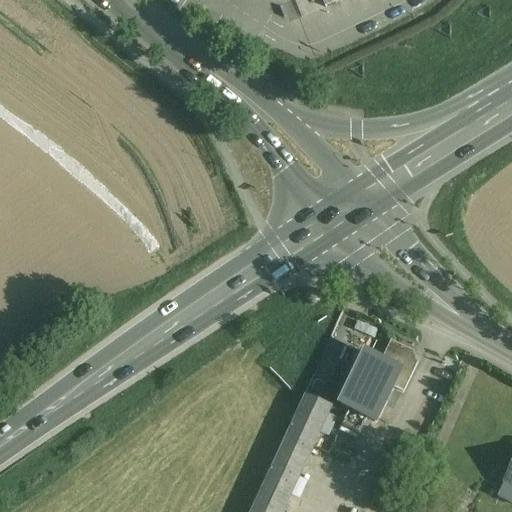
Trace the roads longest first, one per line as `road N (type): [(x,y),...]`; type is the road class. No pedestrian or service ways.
road 1 (primary): [(348,210),(0,446)]
road 2 (primary): [(511,98),(385,131),(338,129),(250,106)]
road 3 (primary): [(511,107),(348,210)]
road 4 (unclassified): [(348,210),(406,273),(484,332)]
road 5 (unclassified): [(250,106),(113,0)]
road 6 (unclassified): [(348,210),(250,106)]
